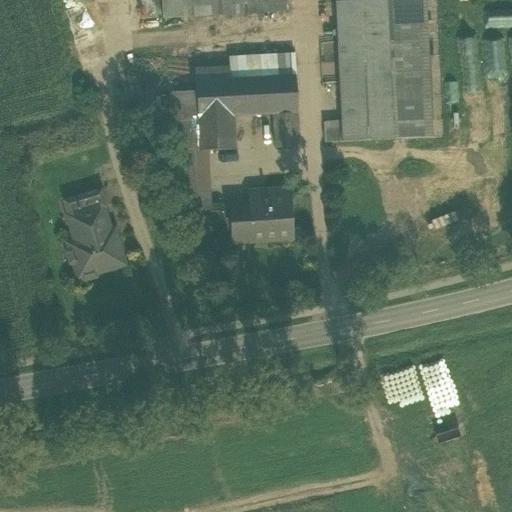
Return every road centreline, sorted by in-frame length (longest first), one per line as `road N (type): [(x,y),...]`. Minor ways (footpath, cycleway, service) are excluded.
road 1 (secondary): [(511,291),(0,391)]
road 2 (track): [(340,329),(398,511)]
